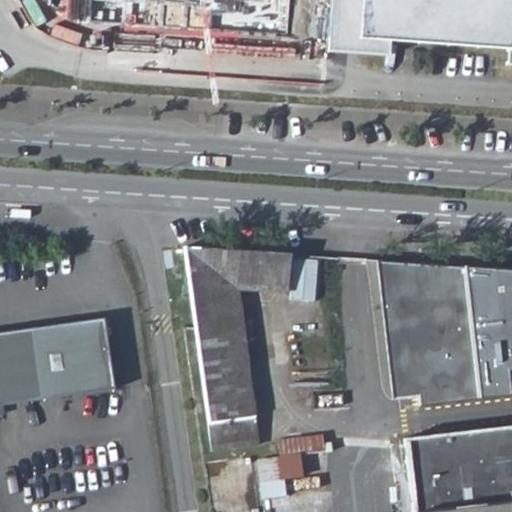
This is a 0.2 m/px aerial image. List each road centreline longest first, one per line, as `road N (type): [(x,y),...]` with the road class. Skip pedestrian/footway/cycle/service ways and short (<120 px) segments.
road 1 (primary): [(511,177),(0,140)]
road 2 (primary): [(0,186),(511,220)]
